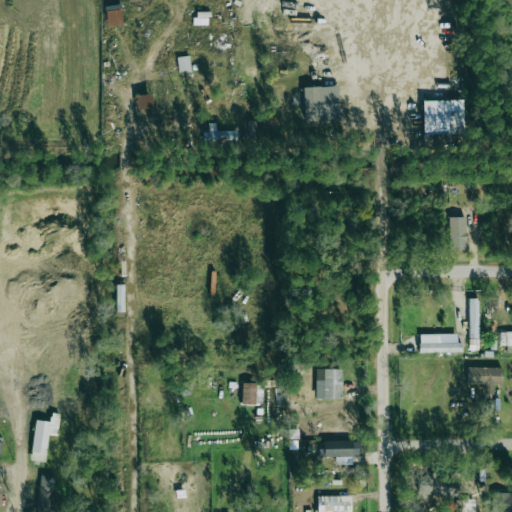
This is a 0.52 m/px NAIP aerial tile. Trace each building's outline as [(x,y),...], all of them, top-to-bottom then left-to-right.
[(104,6),(106,26),(122,25),(121,5),(104,6)] [(176,57),(178,72),(190,71),(189,56),(176,57)] [(304,123),(339,121),(338,86),(302,87),(304,123)] [(152,109),(152,95),(136,95),(136,110),(152,109)] [(421,101),(422,134),(464,132),(463,100),(421,101)] [(236,130),(215,131),(215,123),(208,123),(209,132),(203,132),(203,141),(236,140),(236,130)] [(466,217),(448,217),(448,249),(465,250),(466,217)] [(116,312),(124,312),(123,285),(116,285),(116,312)] [(477,298),(468,298),(469,338),(478,338),(477,298)] [(511,331),(500,332),(499,345),(506,345),(505,352),(511,352),(511,331)] [(418,335),(419,353),(462,352),(461,342),(442,343),(442,334),(418,335)] [(501,367),(467,367),(467,384),(484,384),(483,393),(492,394),(493,384),(501,384),(501,367)] [(341,369),(315,369),(315,398),(341,399),(341,369)] [(241,403),(261,403),(262,384),(242,384),(241,403)] [(335,465),(352,464),(352,456),(358,456),(358,440),(320,441),(321,457),(334,457),(335,465)] [(54,511),(56,475),(38,474),(37,511),(54,511)] [(457,481),(419,479),(418,494),(456,496),(457,481)] [(511,511),(511,492),(492,492),(491,511),(511,511)] [(317,495),(316,511),(350,511),(351,496),(317,495)]
